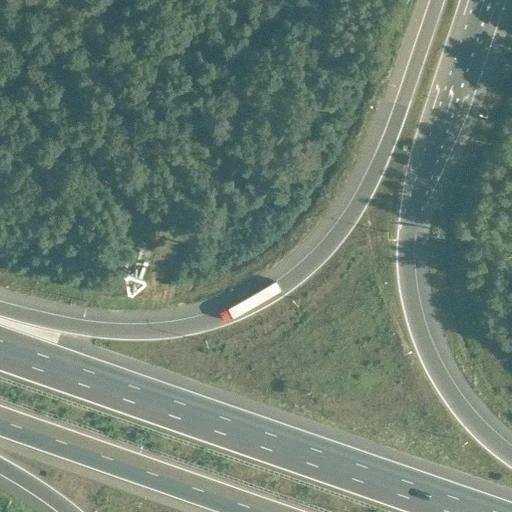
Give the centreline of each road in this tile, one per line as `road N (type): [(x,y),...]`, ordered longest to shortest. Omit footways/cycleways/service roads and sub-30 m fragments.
road 1 (motorway): [(437,0),(371,179),(316,261),(282,289),(238,312),(148,332),(58,325),(0,307)]
road 2 (motorway): [(472,511),(0,347)]
road 3 (motorway): [(511,456),(464,412),(432,361),(408,264),(421,171),(476,0)]
road 4 (motorway): [(0,419),(262,511)]
